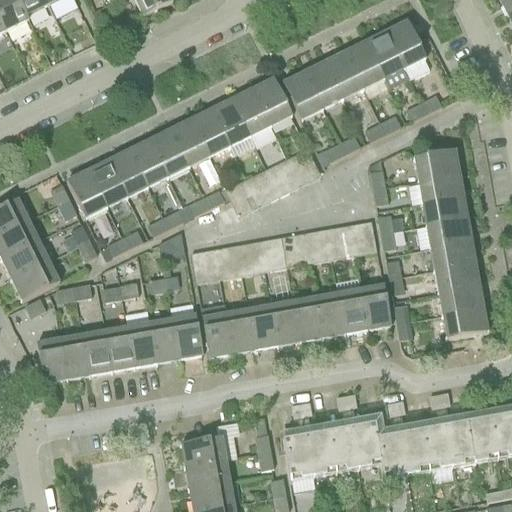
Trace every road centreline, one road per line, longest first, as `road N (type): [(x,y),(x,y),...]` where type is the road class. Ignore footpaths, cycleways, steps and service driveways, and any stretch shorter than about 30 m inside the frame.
road 1 (residential): [(26,445),(373,370),(403,385),(511,365)]
road 2 (tertiary): [(0,130),(248,9)]
road 3 (residential): [(511,142),(502,93),(458,0)]
